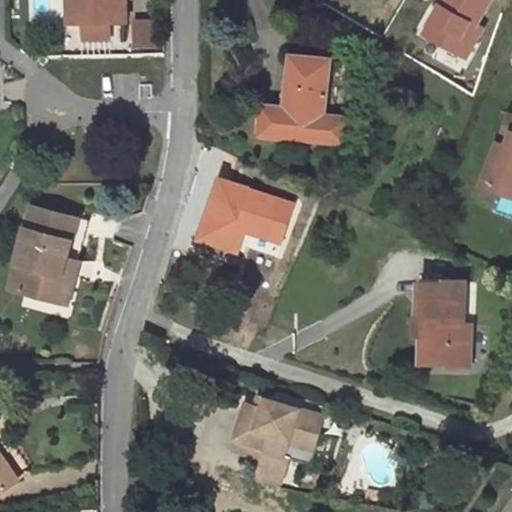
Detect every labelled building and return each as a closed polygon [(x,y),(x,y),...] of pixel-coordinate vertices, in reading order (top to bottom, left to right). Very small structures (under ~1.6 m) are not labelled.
[(123,0),(67,0),(68,23),(84,23),(105,22),(124,22),(123,0)] [(441,0),(419,36),(460,60),(478,31),(471,27),(487,0),(441,0)] [(156,44),(155,21),(130,22),(131,44),(156,44)] [(105,22),(84,23),(85,41),(104,41),(105,22)] [(333,62),(297,58),(291,111),(269,108),(265,137),(345,147),(348,117),(327,115),(333,62)] [(511,119),(486,185),(511,195),(511,119)] [(233,261),(244,234),(279,249),(298,205),(226,174),(196,244),(233,261)] [(466,184),(462,199),(494,206),(497,191),(466,184)] [(65,213),(32,205),(12,287),(56,298),(67,255),(55,252),(65,213)] [(465,282),(420,280),(416,336),(423,337),(422,363),(469,366),(471,325),(463,324),(465,282)] [(260,398),(257,407),(263,409),(267,400),(260,398)] [(267,400),(263,409),(257,407),(247,404),(235,440),(268,450),(258,482),(280,487),(286,467),(282,465),(288,443),(313,452),(324,418),(267,400)] [(0,447),(21,478),(33,469),(0,425),(0,447)] [(0,493),(21,478),(0,447),(0,493)]
